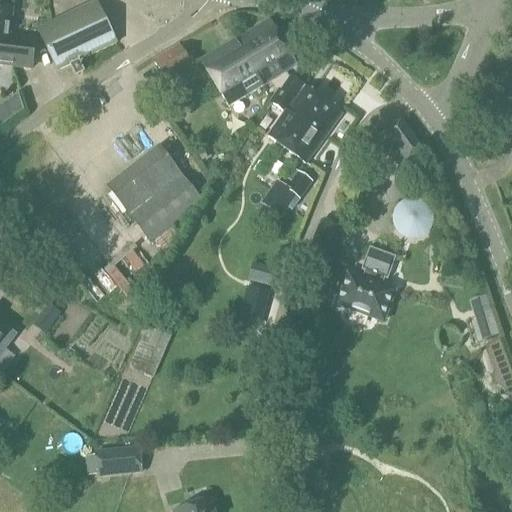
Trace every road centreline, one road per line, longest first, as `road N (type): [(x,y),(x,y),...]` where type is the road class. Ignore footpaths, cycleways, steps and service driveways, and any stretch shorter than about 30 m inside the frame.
road 1 (unclassified): [(273,511),(261,425),(275,313),(330,174),(411,94)]
road 2 (unclassified): [(0,140),(210,0)]
road 3 (unclassified): [(511,300),(432,127)]
road 4 (unclassified): [(487,0),(461,13),(392,22),(314,21)]
road 5 (unclassified): [(432,127),(507,0)]
road 6 (unclassified): [(411,94),(314,21)]
